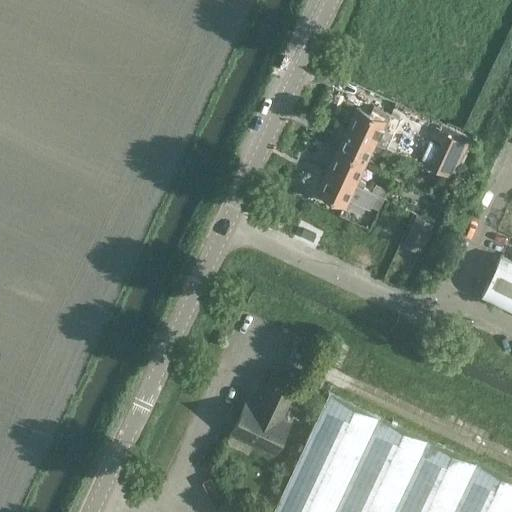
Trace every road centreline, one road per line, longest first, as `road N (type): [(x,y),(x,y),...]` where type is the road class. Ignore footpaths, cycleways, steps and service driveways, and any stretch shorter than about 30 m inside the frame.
road 1 (tertiary): [(94,511),(228,224)]
road 2 (unclassified): [(461,295),(408,307),(228,224)]
road 3 (tertiary): [(228,224),(331,0)]
road 4 (unclassified): [(511,178),(461,295)]
